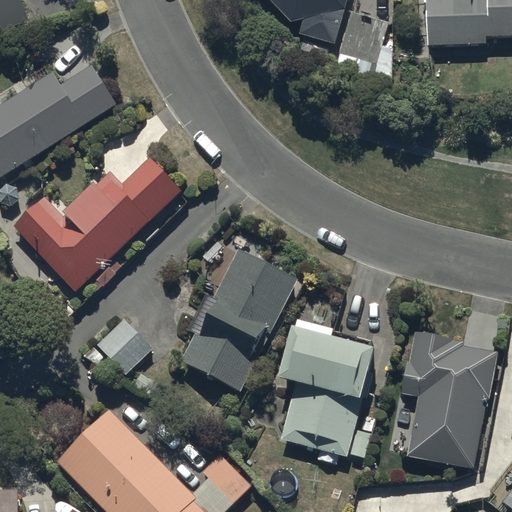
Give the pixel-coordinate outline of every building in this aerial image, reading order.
[(0,0),(0,29),(33,18),(26,0),(0,0)] [(275,0),(295,20),(307,16),(303,33),(339,41),(337,50),(380,60),(389,21),(348,11),(350,0),(275,0)] [(511,0),(430,0),(431,44),(489,43),(488,35),(511,34),(511,0)] [(0,175),(121,103),(97,62),(65,81),(58,69),(0,103),(0,175)] [(47,194),(16,224),(80,289),(185,187),(154,155),(126,183),(114,170),(67,216),(47,194)] [(307,277),(243,244),(184,361),(248,393),(307,277)] [(158,343),(126,315),(99,345),(131,374),(158,343)] [(341,325),(304,315),(302,323),(299,322),(286,372),(302,376),(285,438),(350,455),(351,452),(367,456),(373,432),(358,428),(381,342),(340,331),(341,325)] [(466,339),(419,330),(406,393),(421,395),(409,455),(477,468),(500,349),(465,343),(466,339)] [(196,491),(113,407),(60,461),(112,511),(225,511),(254,483),(223,453),(206,471),(211,476),(196,491)] [(23,511),(23,488),(0,489),(0,511),(23,511)]
